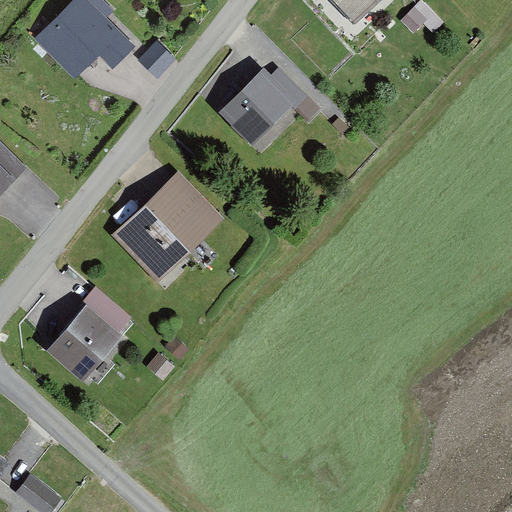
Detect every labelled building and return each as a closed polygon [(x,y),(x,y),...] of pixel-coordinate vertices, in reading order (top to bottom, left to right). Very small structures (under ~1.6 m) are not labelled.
[(333,0),(354,22),(377,0),(333,0)] [(66,1),(28,38),(66,78),(105,41),(66,1)] [(401,18),(414,33),(428,20),(414,5),(401,18)] [(157,74),(174,56),(157,39),(140,57),(157,74)] [(219,110),(252,144),(294,104),(262,70),(219,110)] [(0,194),(13,181),(0,167),(0,194)] [(113,235),(157,282),(223,220),(179,174),(113,235)] [(47,348),(86,381),(134,324),(96,292),(47,348)] [(0,477),(10,465),(0,457),(0,477)] [(14,496),(37,511),(54,511),(64,498),(29,474),(14,496)]
